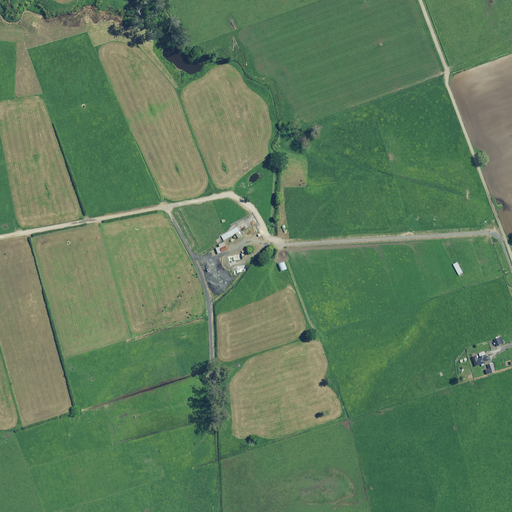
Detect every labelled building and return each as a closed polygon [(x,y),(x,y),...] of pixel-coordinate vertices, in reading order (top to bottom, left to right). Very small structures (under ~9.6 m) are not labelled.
[(242,237),(237,227),(221,236),(223,240),(235,234),(238,239),(242,237)] [(227,251),(224,242),(218,244),(219,247),(216,248),(217,254),(227,251)] [(231,262),(243,259),(242,258),(245,257),(244,253),(229,256),(231,262)] [(287,269),(284,262),(278,264),(280,271),(287,269)] [(463,273),(457,262),(453,264),(458,275),(463,273)] [(486,357),(485,354),(479,356),(480,358),(478,359),(476,355),(472,357),(475,366),(481,364),(481,366),(484,365),(483,363),(485,363),(485,361),(489,360),(488,356),(486,357)] [(493,368),(491,363),(487,365),(488,369),(485,370),(486,374),(495,371),(494,367),(493,368)]
